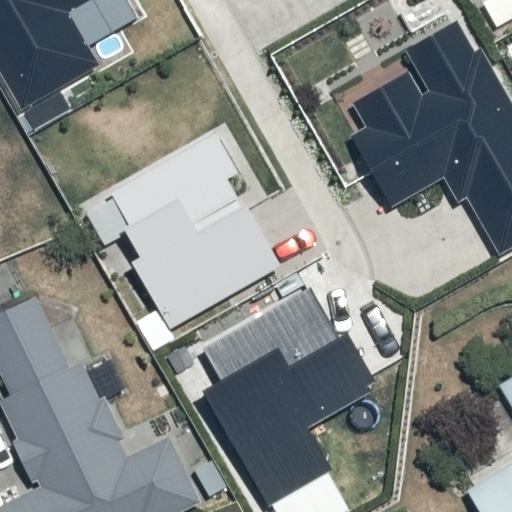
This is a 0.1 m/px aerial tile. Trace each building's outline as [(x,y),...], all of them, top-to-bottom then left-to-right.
[(0,0),(0,70),(20,105),(95,62),(64,9),(78,0),(0,0)] [(455,18),(404,47),(427,86),(420,90),(407,67),(347,101),(360,123),(345,131),(388,207),(443,175),(456,197),(463,193),(497,252),(511,242),(511,105),(478,47),(473,50),(455,18)] [(214,131),(109,192),(125,219),(121,221),(138,252),(129,257),(168,323),(276,261),(225,175),(236,169),(214,131)] [(217,373),(198,385),(267,504),(332,467),(307,425),(369,390),(363,379),(369,376),(342,330),(337,333),(307,282),(200,344),(217,373)] [(33,295),(0,310),(0,370),(10,391),(0,395),(0,404),(15,437),(11,439),(29,479),(34,476),(37,482),(0,499),(0,511),(178,511),(201,501),(168,432),(125,452),(118,438),(123,436),(103,395),(97,397),(79,359),(66,365),(33,295)] [(511,511),(511,386),(511,387),(511,388),(511,466),(476,489),(490,511),(511,511)]
